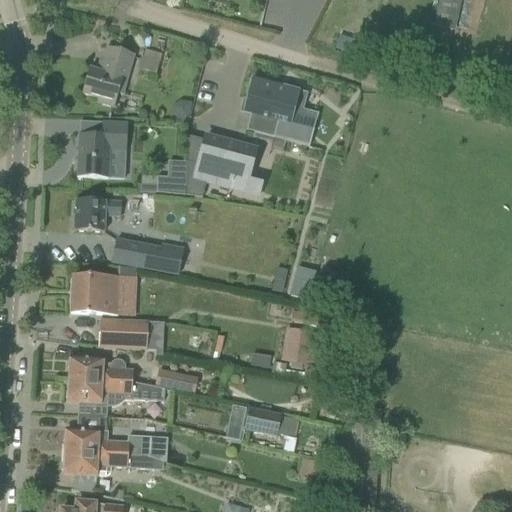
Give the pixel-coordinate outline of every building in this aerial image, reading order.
[(438,0),(433,27),(452,31),(459,0),(438,0)] [(96,104),(112,109),(116,95),(121,97),(133,56),(106,49),(99,73),(88,70),(81,95),(97,100),(96,104)] [(137,70),(155,75),(158,63),(140,58),(137,70)] [(246,101),(242,114),(277,124),(273,139),(284,142),(302,147),(302,146),(306,130),(289,125),(293,110),(298,111),(303,94),(251,80),(246,101)] [(173,107),(171,118),(187,122),(191,104),(180,101),(173,107)] [(76,179),(107,181),(108,152),(125,153),(126,125),(101,124),(101,137),(78,136),(76,179)] [(186,164),(185,188),(199,191),(202,178),(243,189),(253,151),(205,138),(198,165),(186,162),(186,164)] [(155,188),(155,195),(166,196),(184,197),(185,188),(186,164),(167,164),(166,180),(155,179),(155,188)] [(136,187),(136,195),(155,195),(155,188),(140,187),(136,187)] [(73,233),(93,234),(103,235),(105,219),(119,219),(119,204),(75,202),(73,233)] [(115,242),(111,264),(159,273),(177,277),(182,251),(163,247),(160,247),(160,251),(115,242)] [(276,271),(271,292),(281,294),(286,274),(276,271)] [(70,315),(117,317),(118,279),(72,277),(70,315)] [(292,325),(321,326),(321,315),(292,314),(292,325)] [(97,350),(146,352),(147,324),(99,322),(97,350)] [(286,330),(281,359),(310,363),(315,334),(286,330)] [(68,382),(68,383),(130,387),(130,386),(130,384),(131,374),(123,373),(124,370),(123,369),(122,365),(120,364),(118,363),(115,363),(113,363),(112,364),(109,366),(108,366),(106,366),(100,364),(101,361),(89,360),(69,359),(68,382)] [(157,372),(154,389),(193,398),(197,380),(157,372)] [(68,383),(67,404),(77,404),(77,419),(96,420),(105,420),(106,409),(109,409),(112,409),(115,408),(118,407),(122,403),(126,401),(127,401),(129,401),(161,403),(162,393),(130,386),(130,387),(68,383)] [(231,409),(224,440),(238,443),(244,412),(231,409)] [(243,433),(275,440),(276,437),(290,440),(293,423),(279,420),(279,417),(248,410),(243,433)] [(326,415),(324,422),(336,424),(337,413),(330,412),(326,415)] [(340,511),(373,511),(377,415),(345,414),(340,511)] [(65,432),(64,455),(147,461),(149,440),(126,439),(126,446),(95,444),(96,433),(65,432)] [(146,473),(147,461),(64,455),(63,476),(105,479),(110,475),(110,471),(124,472),(146,473)] [(303,462),(299,477),(321,483),(325,468),(303,462)] [(120,490),(111,489),(111,499),(119,501),(120,490)]
